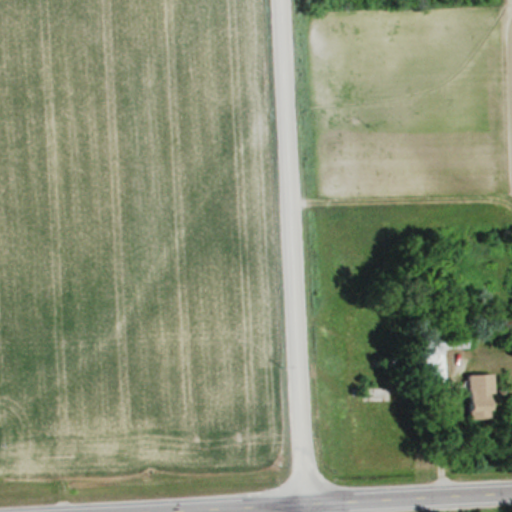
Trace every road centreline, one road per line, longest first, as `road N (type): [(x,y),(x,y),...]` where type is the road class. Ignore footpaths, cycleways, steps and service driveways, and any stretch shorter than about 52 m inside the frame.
road 1 (residential): [(300,511),(274,0)]
road 2 (tertiary): [(104,511),(511,489)]
